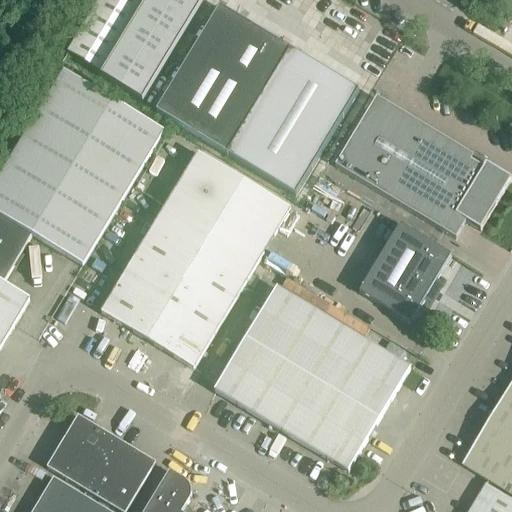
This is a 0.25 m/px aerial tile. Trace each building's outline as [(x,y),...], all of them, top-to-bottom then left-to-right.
[(102,0),(69,55),(104,76),(102,79),(143,104),(206,0),(102,0)] [(359,94),(220,11),(157,115),(295,199),(359,94)] [(164,135),(64,75),(0,182),(0,219),(32,238),(83,269),(131,190),(164,135)] [(483,171),(471,163),(474,159),(377,101),(335,169),(444,234),(456,242),(466,225),(481,234),(511,182),(486,167),(483,171)] [(291,212),(198,156),(166,209),(212,237),(196,264),(207,270),(243,292),(260,264),(291,212)] [(312,192),(334,203),(345,180),(323,169),(312,192)] [(196,264),(212,237),(166,209),(150,236),(196,264)] [(32,238),(0,219),(0,352),(14,329),(30,303),(3,287),(32,238)] [(435,249),(400,227),(359,296),(410,327),(425,302),(430,304),(434,303),(442,290),(441,286),(437,283),(452,258),(435,249)] [(134,263),(170,285),(190,297),(207,270),(196,264),(150,236),(134,263)] [(118,290),(154,311),(170,285),(134,263),(118,290)] [(158,350),(194,372),(243,292),(207,270),(190,297),(158,350)] [(170,285),(154,311),(138,338),(158,350),(190,297),(170,285)] [(154,311),(118,290),(102,316),(138,338),(154,311)] [(411,372),(277,292),(220,386),(215,394),(349,475),(411,372)] [(511,384),(497,409),(511,418),(511,384)] [(511,418),(497,409),(462,467),(511,497),(511,418)] [(47,471),(115,511),(128,511),(156,466),(79,419),(47,471)] [(170,474),(147,511),(184,511),(189,504),(190,499),(190,495),(188,490),(186,485),(183,481),(179,478),(175,476),(170,474)] [(106,511),(54,480),(34,511),(106,511)] [(511,511),(511,502),(486,487),(470,511),(511,511)]
